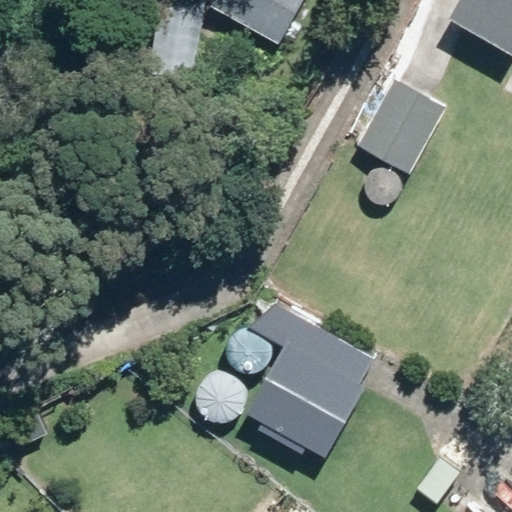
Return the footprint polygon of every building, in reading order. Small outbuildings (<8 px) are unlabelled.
[(301,0),(209,0),(207,5),(275,45),(301,0)] [(511,0),(460,0),(449,20),(511,54),(511,0)] [(408,173),(446,106),(396,78),(357,144),(408,173)] [(0,349),(14,341),(0,316),(0,349)] [(302,455),(344,384),(297,356),(255,428),(302,455)] [(0,450),(7,460),(37,440),(20,415),(0,427),(0,450)]
